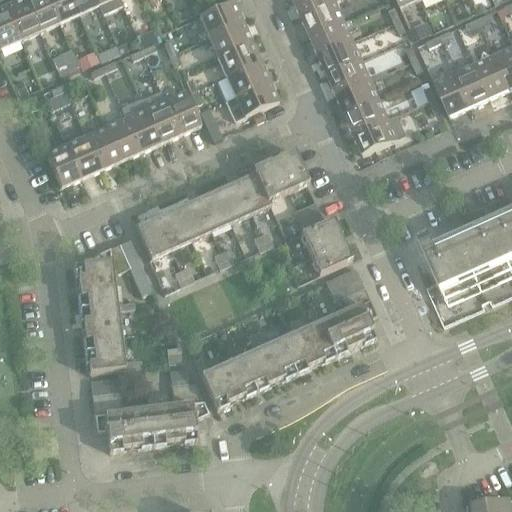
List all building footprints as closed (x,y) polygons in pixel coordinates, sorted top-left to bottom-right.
[(45,0),(28,0),(23,2),(38,37),(58,28),(45,0)] [(78,19),(69,0),(45,0),(58,28),(78,19)] [(69,0),(78,19),(98,10),(93,0),(69,0)] [(93,0),(98,10),(118,2),(116,0),(93,0)] [(301,21),(336,6),(341,4),(341,0),(293,0),(292,1),(301,21)] [(421,4),(419,0),(395,0),(401,13),(421,4)] [(3,11),(19,46),(38,37),(23,2),(3,11)] [(199,22),(208,42),(243,27),(233,6),(199,22)] [(301,21),(310,41),(345,25),(336,6),(301,21)] [(0,54),(19,46),(3,11),(0,12),(0,54)] [(389,15),(394,27),(401,24),(395,12),(389,15)] [(477,24),(480,30),(493,25),(490,18),(477,24)] [(401,24),(394,27),(399,39),(406,36),(401,24)] [(480,30),(477,24),(466,29),(469,35),(480,30)] [(354,45),(345,25),(310,41),(319,61),(354,45)] [(419,43),(435,35),(429,25),(413,33),(419,43)] [(208,42),(217,62),(251,46),(243,27),(208,42)] [(162,45),(157,35),(150,39),(154,48),(162,45)] [(438,42),(441,48),(453,42),(450,36),(438,42)] [(441,48),(438,42),(426,47),(429,53),(441,48)] [(163,48),(169,60),(175,57),(170,45),(163,48)] [(319,61),(328,80),(363,65),(354,45),(319,61)] [(251,46),(217,62),(225,81),(260,66),(251,46)] [(141,54),(144,60),(156,55),(153,48),(141,54)] [(406,55),(412,67),(418,64),(413,52),(406,55)] [(511,52),(493,61),(509,95),(511,93),(511,52)] [(144,60),(141,54),(129,59),(132,65),(144,60)] [(77,64),(83,76),(100,69),(94,56),(77,64)] [(102,67),(111,63),(107,56),(99,60),(102,67)] [(175,57),(169,60),(174,72),(180,69),(175,57)] [(474,69),(489,104),(509,95),(493,61),(474,69)] [(418,64),(412,67),(417,79),(424,76),(418,64)] [(57,73),(62,85),(80,77),(74,65),(57,73)] [(328,80),(337,100),(371,85),(363,65),(328,80)] [(101,72),(104,78),(117,72),(114,66),(101,72)] [(260,66),(225,81),(234,101),(269,86),(260,66)] [(474,69),(454,78),(470,113),(489,104),(474,69)] [(104,78),(101,72),(90,77),(93,83),(104,78)] [(470,113),(454,78),(434,87),(450,122),(451,121),(470,113)] [(185,85),(191,97),(197,94),(192,83),(185,85)] [(62,89),(64,95),(77,90),(74,84),(62,89)] [(18,102),(28,97),(23,85),(13,90),(18,102)] [(371,85),(337,100),(345,120),(380,104),(371,85)] [(269,86),(234,101),(235,102),(226,106),(234,126),(278,106),(269,86)] [(64,95),(62,89),(51,94),(53,100),(64,95)] [(424,94),(429,106),(436,103),(430,91),(424,94)] [(197,94),(191,97),(196,109),(202,106),(197,94)] [(164,105),(179,140),(200,130),(185,96),(164,105)] [(160,97),(141,106),(159,149),(179,140),(164,105),(160,97)] [(22,107),(25,113),(37,108),(34,102),(22,107)] [(436,103),(429,106),(435,118),(441,115),(436,103)] [(345,120),(354,139),(389,124),(380,104),(345,120)] [(125,122),(124,123),(140,157),(159,149),(141,106),(122,114),(125,122)] [(389,124),(354,139),(363,160),(407,141),(398,120),(389,124)] [(104,132),(120,166),(140,157),(124,123),(104,132)] [(203,125),(209,137),(215,135),(209,123),(203,125)] [(85,140),(100,175),(120,166),(104,132),(85,140)] [(65,149),(81,184),(100,175),(85,140),(65,149)] [(81,184),(65,149),(45,158),(60,193),(81,184)] [(252,174),(253,177),(254,176),(268,207),(269,206),(308,189),(293,156),(252,174)] [(241,185),(235,187),(250,220),(271,211),(269,206),(268,207),(254,176),(253,177),(240,183),(241,185)] [(215,194),(230,229),(250,220),(235,187),(230,189),(229,187),(215,194)] [(201,202),(196,205),(210,238),(230,229),(215,194),(200,200),(201,202)] [(190,205),(175,211),(191,246),(210,238),(196,205),(191,207),(190,205)] [(324,229),(314,208),(295,217),(304,237),(300,239),(318,280),(351,266),(333,224),(324,229)] [(162,220),(156,222),(171,255),(191,246),(175,211),(161,218),(162,220)] [(171,255),(156,222),(151,225),(150,222),(135,229),(150,264),(171,255)] [(417,243),(446,307),(511,277),(511,224),(494,232),(491,226),(489,227),(492,233),(461,247),(458,241),(456,242),(459,248),(438,257),(435,252),(432,244),(429,238),(417,243)] [(260,241),(266,254),(273,251),(267,238),(260,241)] [(266,254),(260,241),(253,244),(259,258),(266,254)] [(79,298),(77,299),(80,330),(83,330),(84,341),(82,342),(86,373),(88,373),(89,379),(141,373),(140,365),(124,367),(122,354),(124,353),(122,330),(119,330),(117,316),(134,314),(133,307),(117,309),(113,281),(129,273),(141,301),(152,296),(129,245),(93,261),(94,268),(73,271),(75,287),(78,287),(79,298)] [(220,258),(226,272),(234,269),(227,255),(220,258)] [(226,272),(220,258),(213,262),(219,275),(226,272)] [(181,276),(187,290),(194,286),(188,273),(181,276)] [(266,351),(260,336),(248,342),(254,357),(242,362),(241,360),(219,370),(220,372),(207,378),(201,363),(194,366),(216,416),(231,409),(230,407),(241,402),(242,404),(271,391),(270,389),(280,385),(281,387),(310,374),(309,372),(320,367),(321,369),(350,356),(349,354),(359,349),(360,352),(376,345),(367,325),(376,321),(355,274),(325,287),(334,307),(342,304),(347,315),(320,327),(313,313),(307,315),(314,330),(301,336),(300,334),(278,343),(279,346),(266,351)] [(187,290),(181,276),(174,279),(180,293),(187,290)] [(166,355),(168,370),(181,368),(179,353),(166,355)] [(106,436),(109,458),(126,456),(125,453),(137,452),(137,454),(168,450),(168,448),(180,446),(180,449),(197,447),(194,426),(196,426),(196,425),(208,419),(195,389),(188,389),(186,375),(169,377),(173,411),(123,417),(118,383),(90,387),(96,438),(106,436)] [(43,451),(42,439),(31,440),(32,453),(43,451)]
